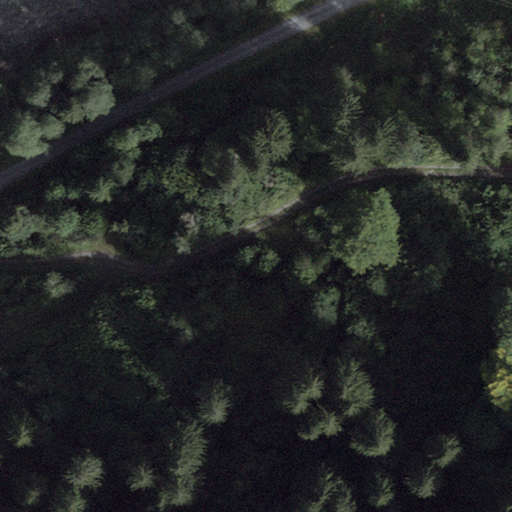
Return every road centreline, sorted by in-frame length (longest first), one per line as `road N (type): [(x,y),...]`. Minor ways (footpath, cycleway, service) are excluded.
road 1 (track): [(124,264),(163,271),(185,265),(358,177),(397,170),(511,174)]
road 2 (track): [(0,177),(349,0)]
road 3 (track): [(124,264),(72,301),(0,335)]
road 4 (track): [(0,262),(82,257),(124,264)]
